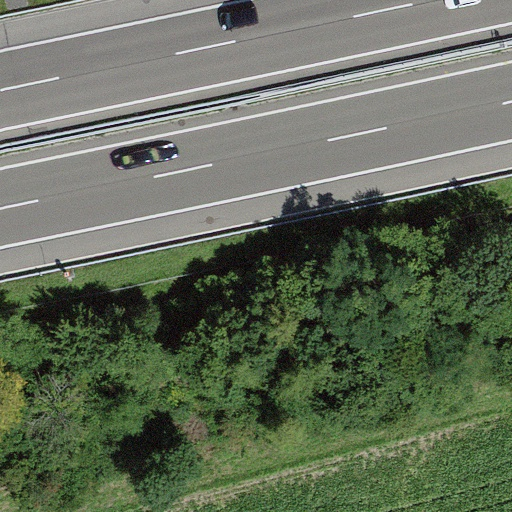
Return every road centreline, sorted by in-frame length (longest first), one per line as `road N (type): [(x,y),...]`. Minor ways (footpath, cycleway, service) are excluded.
road 1 (motorway): [(0,211),(511,104)]
road 2 (motorway): [(434,0),(0,90)]
